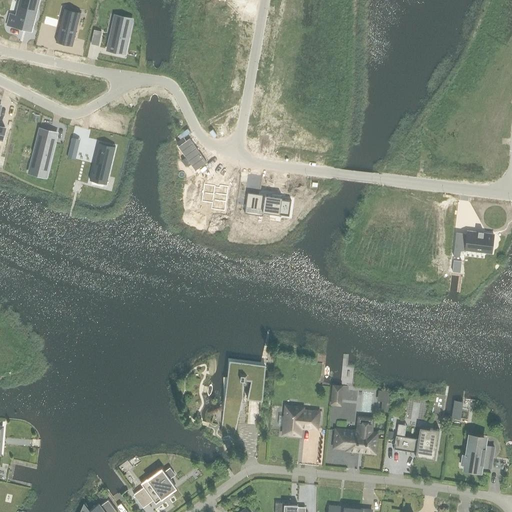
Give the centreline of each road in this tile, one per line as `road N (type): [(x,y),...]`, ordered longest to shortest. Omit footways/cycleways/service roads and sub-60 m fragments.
road 1 (residential): [(511,501),(271,470),(251,471),(194,511)]
road 2 (residential): [(264,0),(233,156)]
road 3 (residential): [(126,77),(124,88),(77,114),(0,79)]
road 4 (residential): [(233,156),(375,179)]
road 5 (residential): [(126,77),(167,84),(206,141),(233,156)]
road 6 (residential): [(509,194),(375,179)]
road 7 (residential): [(0,50),(126,77)]
